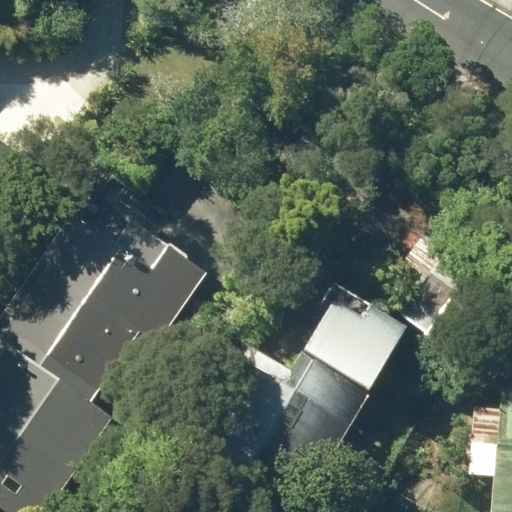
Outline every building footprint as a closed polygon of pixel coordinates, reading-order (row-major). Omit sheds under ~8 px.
[(0,215),(28,180),(7,164),(18,150),(0,136),(0,215)] [(396,310),(443,347),(507,262),(443,212),(400,266),(419,281),(396,310)] [(22,367),(90,419),(151,337),(168,351),(220,282),(148,229),(131,251),(89,219),(9,327),(37,348),(22,367)] [(208,455),(320,511),(323,511),(383,396),(391,400),(424,337),(383,316),(379,323),(353,311),(326,362),(314,356),(303,377),(260,355),(208,455)] [(504,511),(511,511),(511,423),(510,447),(484,445),(481,479),(508,482),(504,511)]
